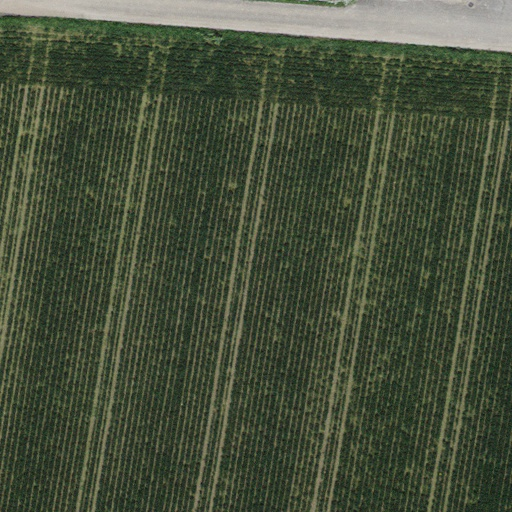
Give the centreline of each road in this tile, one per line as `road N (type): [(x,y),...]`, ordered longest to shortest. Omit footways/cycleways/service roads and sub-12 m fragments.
road 1 (unclassified): [(235,17),(511,45)]
road 2 (track): [(100,0),(235,17)]
